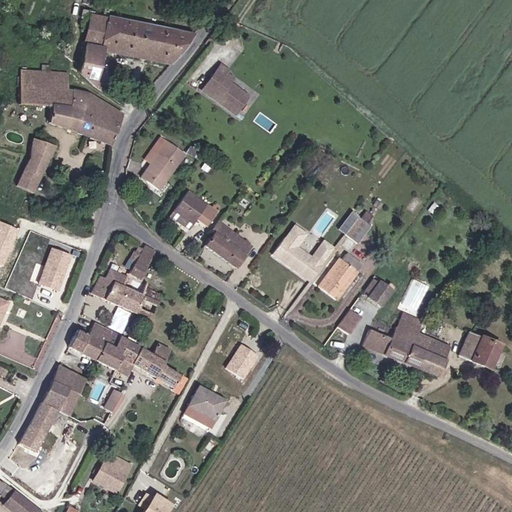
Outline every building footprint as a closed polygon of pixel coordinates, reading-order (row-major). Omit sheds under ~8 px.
[(91,16),(82,69),(94,82),(101,52),(168,66),(191,36),(81,10),(81,5),(75,4),(74,13),(91,16)] [(226,59),(207,84),(240,108),(253,90),(234,77),(238,72),(231,67),(233,65),(226,59)] [(70,90),(71,73),(23,72),(22,108),(52,109),(51,127),(114,146),(125,117),(93,93),(70,90)] [(170,137),(145,173),(162,185),(187,149),(170,137)] [(32,159),(20,190),(35,197),(56,152),(35,143),(32,159)] [(190,186),(178,205),(198,218),(202,212),(213,218),(221,206),(190,186)] [(198,218),(178,205),(173,213),(193,226),(198,218)] [(364,240),(378,220),(364,210),(350,230),(364,240)] [(234,241),(243,229),(225,216),(207,243),(237,264),(247,250),(234,241)] [(21,229),(0,220),(0,263),(6,266),(21,229)] [(234,241),(247,250),(255,238),(243,229),(234,241)] [(295,236),(284,250),(296,258),(292,264),(295,266),(297,263),(308,271),(310,268),(319,274),(331,257),(321,250),(319,254),(295,236)] [(137,273),(124,301),(142,310),(150,294),(154,286),(156,279),(149,274),(160,249),(151,243),(137,273)] [(73,256),(52,247),(38,282),(59,290),(73,256)] [(342,271),(337,267),(326,283),(344,296),(368,261),(350,249),(346,254),(351,258),(342,271)] [(346,254),(337,267),(342,271),(351,258),(346,254)] [(101,290),(124,301),(137,273),(120,265),(115,276),(109,273),(101,290)] [(381,286),(370,301),(381,310),(392,294),(381,286)] [(211,316),(222,297),(210,288),(198,309),(211,316)] [(150,294),(142,310),(156,317),(164,301),(150,294)] [(406,308),(403,314),(416,319),(418,312),(406,308)] [(349,309),(336,327),(348,334),(360,316),(349,309)] [(368,339),(423,361),(429,346),(416,341),(424,320),(428,315),(418,312),(416,319),(403,314),(394,333),(374,324),(368,339)] [(97,333),(112,342),(119,345),(124,336),(103,321),(97,333)] [(429,346),(423,361),(443,368),(456,339),(422,324),(416,341),(429,346)] [(77,343),(104,358),(112,342),(85,326),(77,343)] [(472,327),(462,350),(493,363),(502,340),(472,327)] [(119,345),(112,342),(104,358),(121,368),(127,357),(135,341),(129,337),(124,336),(119,345)] [(157,356),(135,341),(127,357),(139,364),(179,387),(186,377),(170,367),(171,364),(157,356)] [(164,343),(157,356),(171,364),(178,351),(164,343)] [(259,356),(241,344),(225,368),(243,379),(259,356)] [(127,357),(121,368),(134,375),(139,364),(127,357)] [(83,371),(74,388),(76,389),(64,410),(74,415),(94,377),(83,371)] [(59,379),(49,402),(64,410),(76,389),(59,379)] [(214,393),(216,390),(202,382),(187,409),(213,425),(227,401),(214,393)] [(114,413),(124,394),(113,388),(102,407),(114,413)] [(214,393),(227,401),(229,398),(216,390),(214,393)] [(64,410),(49,402),(27,444),(43,451),(64,410)] [(133,464),(108,452),(94,481),(118,493),(133,464)] [(0,483),(5,488),(11,481),(3,474),(0,478),(0,483)] [(16,498),(22,490),(16,485),(9,493),(16,498)] [(47,511),(22,490),(16,498),(11,503),(21,511),(47,511)] [(169,511),(175,505),(157,493),(143,511),(169,511)]
